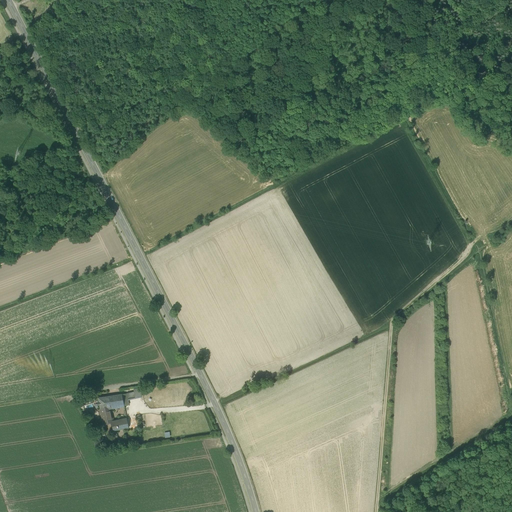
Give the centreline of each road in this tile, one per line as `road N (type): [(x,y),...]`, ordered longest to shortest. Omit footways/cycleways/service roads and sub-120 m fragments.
road 1 (tertiary): [(255,511),(215,404),(7,0)]
road 2 (track): [(389,100),(473,250),(391,320),(376,511)]
road 3 (track): [(0,404),(200,374)]
